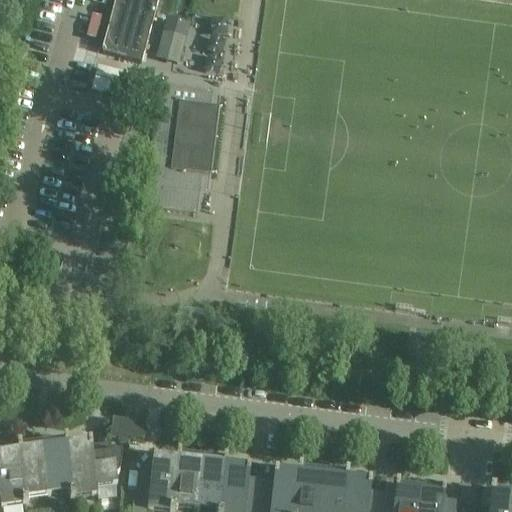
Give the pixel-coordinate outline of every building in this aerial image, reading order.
[(116,0),(102,55),(141,65),(158,0),(116,0)] [(166,21),(155,61),(174,66),(177,67),(188,27),(166,21)] [(96,72),(90,95),(149,110),(155,85),(97,69),(96,72)] [(158,112),(145,212),(197,218),(202,179),(210,180),(218,112),(210,111),(212,96),(161,89),(158,112)] [(113,424),(110,439),(142,444),(145,429),(113,424)] [(65,454),(67,454),(66,447),(41,451),(47,499),(68,496),(69,503),(72,502),(65,454)] [(96,499),(96,492),(117,489),(116,480),(117,478),(119,476),(122,456),(111,454),(111,457),(91,460),(90,450),(83,451),(83,452),(67,454),(65,454),(72,502),(75,502),(96,499)] [(18,460),(24,509),(27,508),(26,502),(47,499),(41,451),(16,454),(17,460),(18,460)] [(18,460),(17,460),(0,463),(0,462),(0,511),(22,509),(24,509),(18,460)] [(182,511),(195,511),(201,465),(176,462),(175,469),(176,469),(171,511),(174,511),(175,511),(182,511)] [(201,465),(195,511),(220,511),(224,474),(225,474),(226,468),(201,465)] [(133,500),(131,511),(171,511),(176,469),(175,469),(159,467),(159,466),(152,466),(151,475),(139,474),(135,501),(133,500)] [(224,474),(220,511),(257,511),(260,487),(248,486),(249,476),(242,476),(225,474),(224,474)] [(298,482),(294,511),(318,511),(322,479),(297,476),(296,482),(298,482)] [(260,487),(257,511),(294,511),(298,482),(296,482),(280,480),(273,479),(272,489),(260,487)] [(322,479),(318,511),(342,511),(346,488),(347,488),(348,481),(322,479)] [(346,488),(342,511),(380,511),(381,501),(369,499),(370,490),(363,489),(347,488),(346,488)] [(417,511),(419,495),(395,493),(393,502),(381,501),(380,511),(417,511)] [(454,511),(455,509),(443,508),(444,498),(419,495),(417,511),(454,511)] [(511,511),(511,499),(494,498),(494,497),(489,497),(488,503),(489,503),(487,511),(511,511)]
